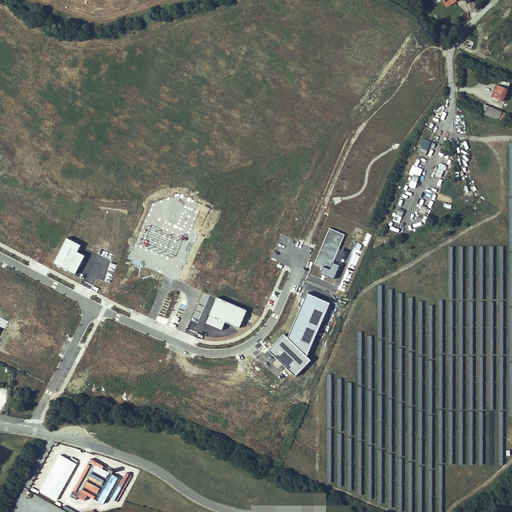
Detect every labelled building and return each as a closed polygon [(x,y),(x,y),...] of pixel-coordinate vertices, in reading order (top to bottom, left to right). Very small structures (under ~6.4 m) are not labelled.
[(490,71),(489,76),(501,80),(502,76),(490,71)] [(492,97),(504,102),(511,85),(505,82),(503,87),(497,85),(492,97)] [(488,106),(484,114),(503,122),(507,114),(488,106)] [(437,113),(434,120),(441,123),(445,117),(437,113)] [(423,139),(420,146),(427,149),(430,142),(423,139)] [(434,175),(441,178),(446,165),(440,163),(434,175)] [(413,175),(409,187),(414,189),(421,169),(412,166),(409,174),(413,175)] [(411,196),(413,191),(407,188),(404,193),(411,196)] [(469,199),(472,204),(478,200),(475,195),(469,199)] [(419,212),(425,214),(427,207),(421,205),(419,212)] [(393,220),(398,223),(404,211),(398,208),(393,220)] [(74,464),(59,456),(40,490),(55,499),(74,464)] [(86,466),(72,495),(84,501),(87,496),(103,504),(107,497),(117,502),(121,493),(130,475),(126,473),(123,479),(102,469),(104,466),(91,460),(88,467),(86,466)]
